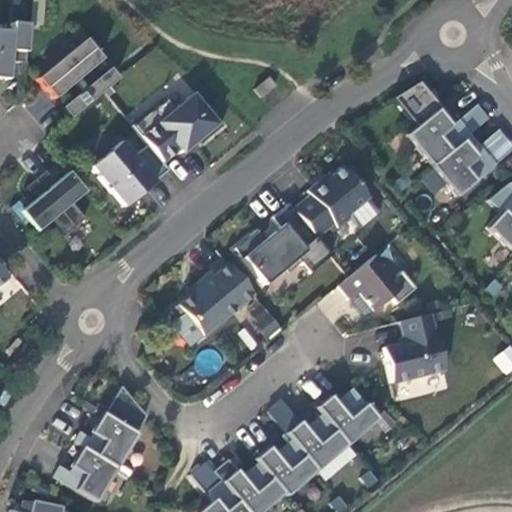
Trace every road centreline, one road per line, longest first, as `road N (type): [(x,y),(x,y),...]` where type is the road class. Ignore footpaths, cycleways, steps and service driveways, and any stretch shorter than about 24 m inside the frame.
road 1 (residential): [(457,34),(323,114),(84,321)]
road 2 (residential): [(84,321),(200,422),(321,329)]
road 3 (residential): [(0,432),(84,321)]
road 4 (residential): [(84,321),(0,230)]
